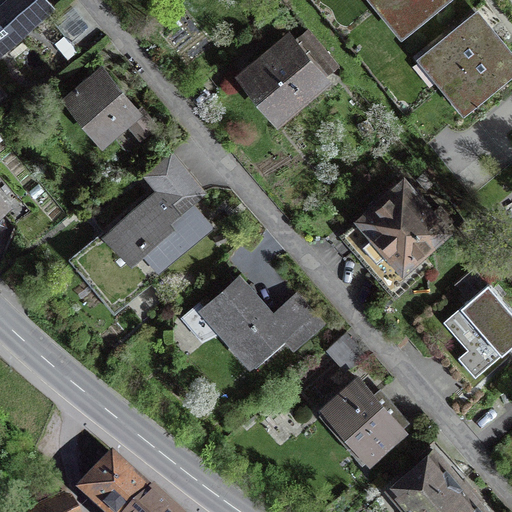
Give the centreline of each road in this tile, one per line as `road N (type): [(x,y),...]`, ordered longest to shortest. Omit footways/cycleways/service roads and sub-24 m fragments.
road 1 (residential): [(101,0),(511,490)]
road 2 (secondary): [(0,319),(37,357),(237,511)]
